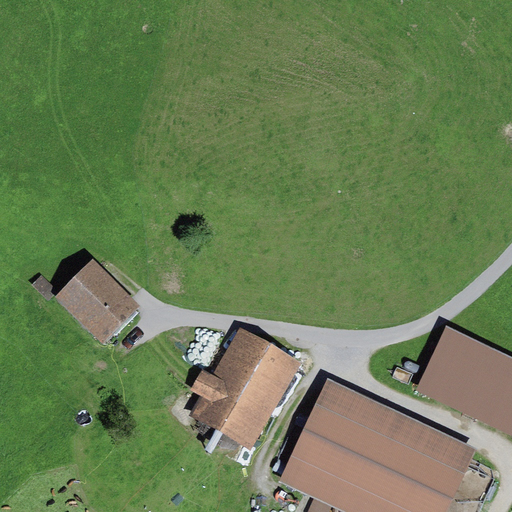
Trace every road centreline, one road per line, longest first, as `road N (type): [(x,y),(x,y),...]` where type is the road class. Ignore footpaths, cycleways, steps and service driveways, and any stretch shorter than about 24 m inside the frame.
road 1 (track): [(126,275),(160,315),(370,342),(413,335),(449,315),(511,258)]
road 2 (track): [(511,465),(369,385),(319,337)]
road 3 (track): [(265,511),(271,461),(313,375),(319,337)]
